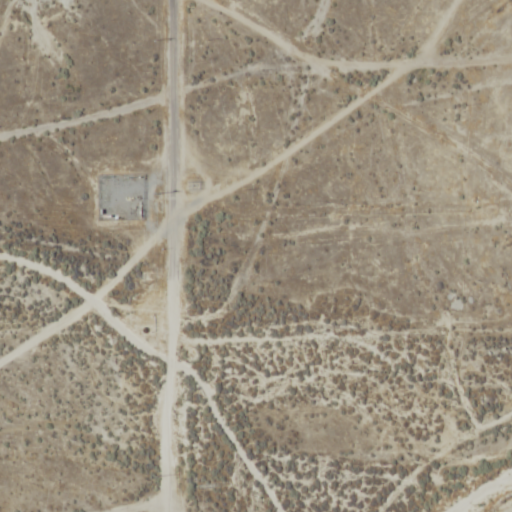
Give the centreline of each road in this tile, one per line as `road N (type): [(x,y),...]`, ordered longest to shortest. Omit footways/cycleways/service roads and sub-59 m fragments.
road 1 (track): [(0,365),(91,301),(171,220),(354,111),(376,0)]
road 2 (residential): [(171,0),(167,511)]
road 3 (residential): [(471,199),(205,0)]
road 4 (track): [(0,504),(167,506)]
